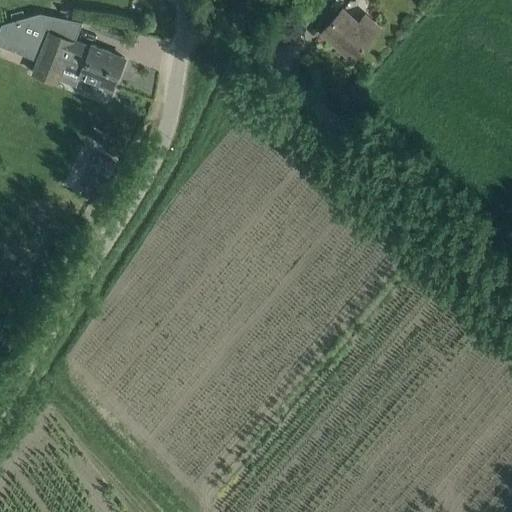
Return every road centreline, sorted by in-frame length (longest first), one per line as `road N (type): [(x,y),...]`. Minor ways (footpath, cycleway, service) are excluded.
road 1 (unclassified): [(0,406),(139,180),(170,115),(185,14)]
road 2 (unclassified): [(511,281),(246,45),(185,14)]
